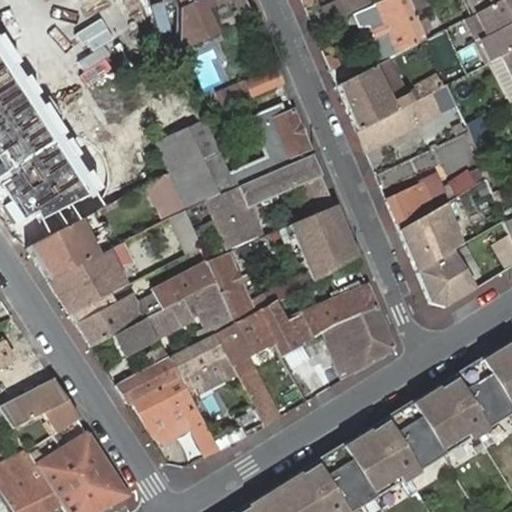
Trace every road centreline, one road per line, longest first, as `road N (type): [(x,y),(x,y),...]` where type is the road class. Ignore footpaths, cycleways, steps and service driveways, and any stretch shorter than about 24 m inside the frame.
road 1 (unclassified): [(420,360),(270,0)]
road 2 (residential): [(168,508),(0,252)]
road 3 (residential): [(420,360),(168,508)]
